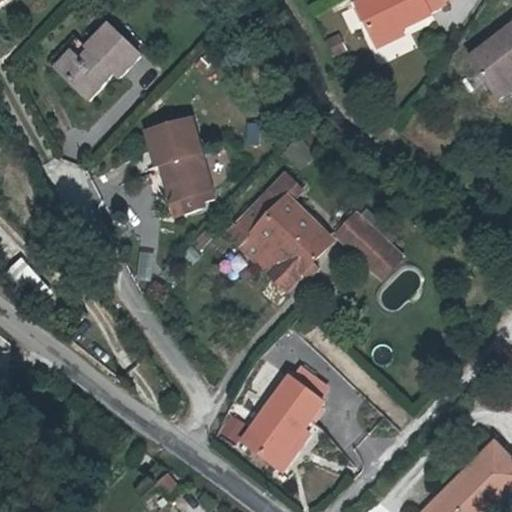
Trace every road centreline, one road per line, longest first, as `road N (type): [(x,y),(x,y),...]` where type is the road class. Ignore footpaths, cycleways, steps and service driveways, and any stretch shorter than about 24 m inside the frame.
road 1 (residential): [(57,179),(197,398),(200,414),(183,451)]
road 2 (tertiary): [(183,451),(0,311)]
road 3 (residential): [(478,358),(334,511)]
